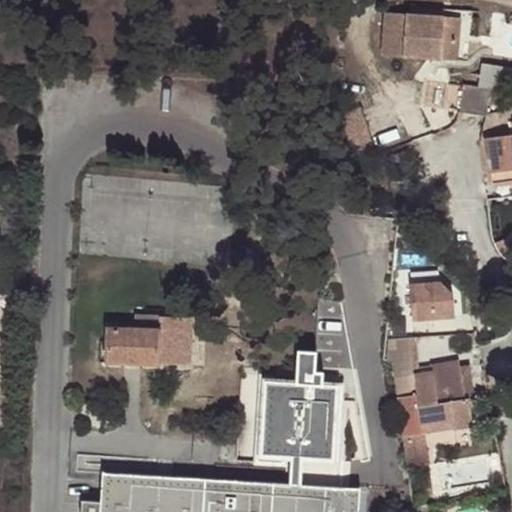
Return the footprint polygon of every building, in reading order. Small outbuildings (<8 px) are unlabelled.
[(382,54),(441,59),(443,41),(458,42),(460,17),(385,11),(382,54)] [(443,41),(441,59),(457,60),(458,42),(443,41)] [(511,67),(482,63),(479,86),(491,88),(509,86),(511,86),(511,67)] [(479,86),(424,80),(420,106),(486,115),(488,113),(491,88),(479,86)] [(361,109),(340,115),(356,163),(376,156),(361,109)] [(488,113),(486,115),(480,140),(486,140),(493,182),(511,179),(511,115),(511,110),(488,113)] [(412,161),(407,148),(381,158),(387,172),(413,162),(412,161)] [(412,285),(414,320),(457,317),(455,293),(444,283),(412,285)] [(159,363),(190,364),(192,318),(136,315),(136,329),(108,327),(107,363),(160,365),(159,363)] [(387,359),(393,398),(413,395),(409,375),(416,374),(410,338),(389,339),(387,359)] [(291,460),(290,484),(301,484),(303,461),(338,463),(343,389),(322,388),(323,376),(316,375),(317,355),(300,354),(298,383),(263,380),(261,404),(266,404),(264,439),(258,438),(256,465),(285,467),(285,459),(291,460)] [(428,371),(430,384),(466,378),(464,365),(454,366),(454,361),(427,365),(428,371)] [(413,395),(393,398),(399,437),(419,434),(418,426),(449,421),(450,429),(469,425),(465,399),(469,398),(466,378),(430,384),(428,371),(416,374),(409,375),(413,395)] [(419,434),(399,437),(405,467),(423,464),(419,434)] [(359,511),(361,488),(301,484),(290,484),(104,471),(101,502),(83,501),(81,511),(359,511)]
